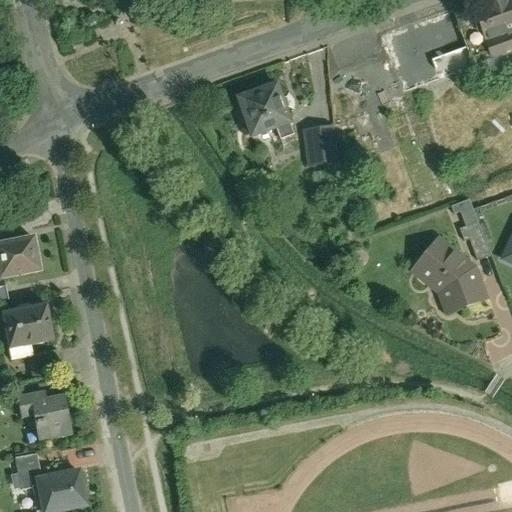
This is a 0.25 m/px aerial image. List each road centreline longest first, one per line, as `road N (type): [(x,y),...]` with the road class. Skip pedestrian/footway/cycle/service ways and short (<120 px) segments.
road 1 (residential): [(53,116),(130,511)]
road 2 (residential): [(372,6),(53,116)]
